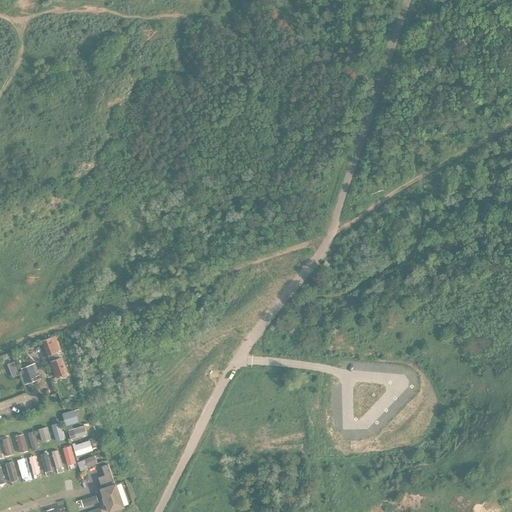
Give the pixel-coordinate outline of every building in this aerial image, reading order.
[(194,375),(224,355),(211,335),(181,354),(194,375)] [(41,341),(54,377),(59,375),(60,376),(61,377),(63,377),(64,377),(66,376),(66,374),(66,372),(60,357),(55,359),(53,353),(60,351),(54,336),(41,341)] [(28,358),(19,360),(21,366),(30,363),(28,358)] [(36,370),(33,363),(20,368),(26,383),(35,379),(32,372),(36,370)] [(163,386),(173,377),(166,370),(157,378),(163,386)] [(62,412),(65,425),(79,421),(75,408),(62,412)] [(59,421),(51,424),(56,440),(64,437),(59,421)] [(47,425),(38,428),(42,441),(51,438),(47,425)] [(85,425),(68,428),(69,438),(87,435),(85,425)] [(32,448),(40,446),(34,429),(26,432),(32,448)] [(28,449),(23,432),(14,435),(19,452),(28,449)] [(6,455),(13,453),(8,436),(1,438),(6,455)] [(76,455),(93,449),(89,438),(73,444),(76,455)] [(72,444),(63,447),(67,465),(76,462),(72,444)] [(47,451),(40,453),(45,470),(52,468),(47,451)] [(35,454),(28,456),(33,473),(40,472),(35,454)] [(80,469),(98,464),(95,455),(78,460),(80,469)] [(24,457),(17,459),(21,477),(28,475),(24,457)] [(10,481),(17,479),(12,460),(5,462),(10,481)] [(108,465),(100,468),(103,475),(110,473),(108,465)] [(114,484),(110,473),(103,475),(98,477),(100,486),(99,487),(104,498),(103,498),(104,503),(105,503),(108,511),(124,507),(115,483),(114,484)] [(96,495),(82,497),(83,506),(98,503),(96,495)]
